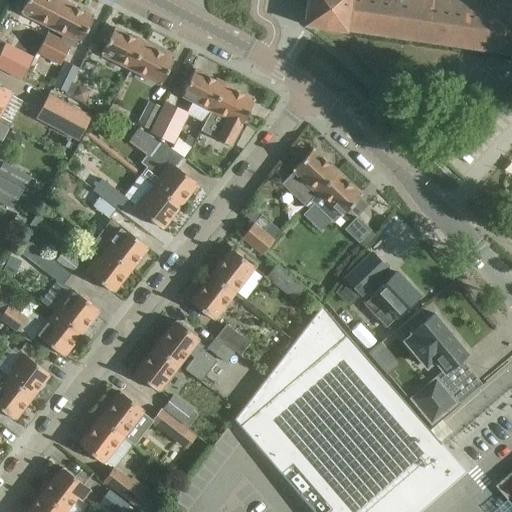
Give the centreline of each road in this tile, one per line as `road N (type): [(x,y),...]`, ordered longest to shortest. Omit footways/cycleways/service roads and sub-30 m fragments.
road 1 (residential): [(0,491),(310,91)]
road 2 (tertiary): [(511,295),(413,186),(310,91)]
road 3 (tertiary): [(310,91),(151,0)]
